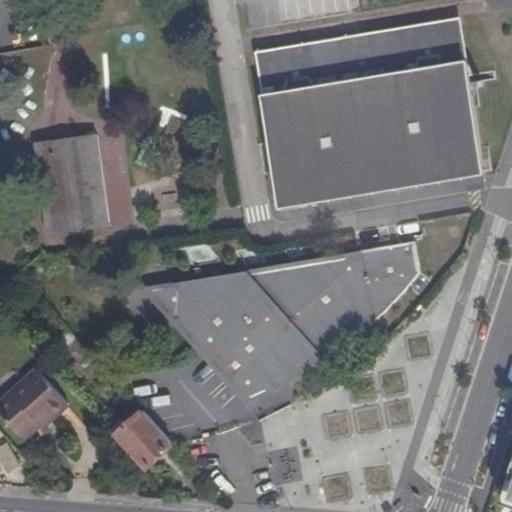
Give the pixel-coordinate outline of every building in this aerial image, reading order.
[(286,211),(485,178),(460,25),(260,58),(286,211)] [(37,142),(47,233),(108,227),(96,135),(37,142)] [(396,243),(339,253),(340,254),(359,252),(370,310),(381,299),(402,274),(396,243)] [(359,252),(340,254),(341,260),(253,276),(192,287),(171,291),(173,291),(195,295),(192,310),(168,305),(216,359),(240,385),(254,380),(265,374),(277,367),(286,362),(288,365),(322,342),(344,324),(364,307),(365,315),(370,310),(359,252)] [(341,260),(340,254),(218,276),(153,288),(159,294),(171,291),(192,287),(253,276),(341,260)] [(171,291),(159,294),(168,305),(192,310),(195,295),(173,291),(171,291)] [(168,305),(159,294),(151,296),(242,397),(270,383),(292,371),(304,364),(330,345),(348,330),(365,315),(364,307),(344,324),(322,342),(288,365),(286,362),(277,367),(265,374),(254,380),(240,385),(216,359),(168,305)] [(74,409),(44,375),(2,411),(29,443),(55,421),(57,423),(74,409)] [(174,442),(143,408),(128,423),(124,418),(111,430),(145,467),(174,442)]
